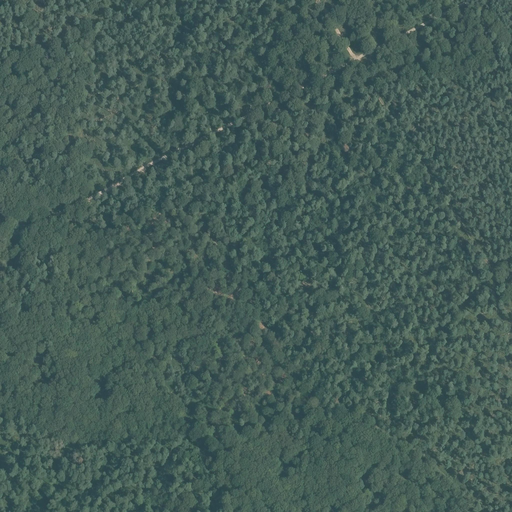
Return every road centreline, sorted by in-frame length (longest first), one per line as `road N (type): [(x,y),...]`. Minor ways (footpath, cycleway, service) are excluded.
road 1 (track): [(468,511),(449,477),(416,451),(328,421),(197,203),(189,145)]
road 2 (track): [(511,305),(351,60)]
road 3 (track): [(244,114),(470,0)]
road 4 (track): [(0,242),(189,145)]
road 5 (track): [(244,114),(294,0)]
